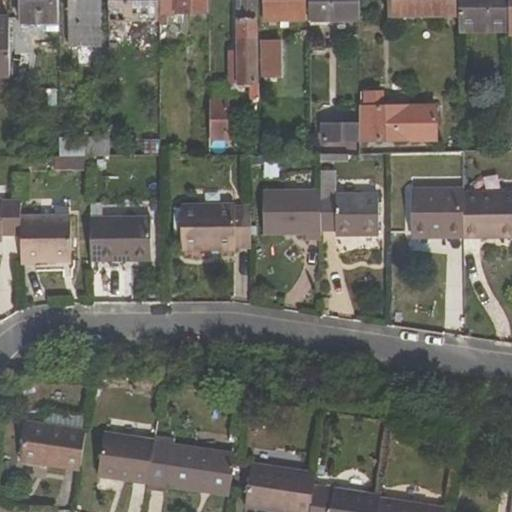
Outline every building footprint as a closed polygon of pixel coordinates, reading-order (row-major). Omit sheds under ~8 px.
[(57,0),(21,0),(22,24),(58,24),(57,0)] [(70,0),(71,26),(101,26),(100,0),(70,0)] [(109,0),(110,22),(159,22),(159,0),(109,0)] [(159,0),(159,22),(159,27),(169,27),(169,14),(208,14),(208,0),(159,0)] [(235,52),(236,85),(258,84),(256,0),(239,0),(240,52),(235,52)] [(264,0),(264,22),(306,22),(305,0),(264,0)] [(311,0),(311,23),(359,22),(359,0),(311,0)] [(389,0),(390,17),(409,16),(408,0),(389,0)] [(458,16),(457,0),(408,0),(409,16),(458,16)] [(460,0),(460,32),(510,31),(509,0),(460,0)] [(0,77),(10,77),(10,18),(0,18),(0,77)] [(282,41),(262,41),(262,79),(281,79),(282,41)] [(79,68),(91,68),(91,43),(78,43),(79,68)] [(364,91),(364,102),(384,102),(384,91),(364,91)] [(230,100),(211,100),(212,142),(231,142),(230,100)] [(410,107),(410,142),(438,142),(438,106),(410,107)] [(410,142),(410,107),(360,108),(360,124),(360,142),(410,142)] [(360,142),(360,124),(322,124),(322,143),(360,142)] [(151,137),(151,152),(160,152),(160,137),(151,137)] [(91,155),(105,154),(105,144),(91,143),(91,155)] [(412,189),(412,232),(450,232),(450,239),(465,239),(464,192),(464,189),(412,189)] [(307,235),(307,241),(322,241),(322,232),(321,196),(321,191),(264,192),(265,236),(307,235)] [(481,239),(481,232),(511,231),(511,192),(464,192),(465,239),(481,239)] [(380,237),(379,194),(321,196),(322,232),(337,231),(337,237),(380,237)] [(0,200),(0,243),(3,243),(3,236),(21,236),(21,217),(21,200),(0,200)] [(251,206),(236,206),(234,204),(182,205),(182,252),(236,251),(236,249),(252,248),(251,206)] [(21,236),(22,265),(36,265),(36,264),(71,263),(71,217),(21,217),(21,236)] [(92,219),(92,258),(100,258),(100,263),(124,263),(124,257),(151,257),(151,218),(92,219)] [(511,231),(481,232),(481,239),(511,239),(511,231)] [(32,375),(29,367),(14,373),(17,381),(32,375)] [(81,471),(86,431),(27,423),(22,463),(81,471)] [(154,440),(105,433),(98,477),(148,484),(154,443),(154,440)] [(166,488),(209,494),(210,487),(231,490),(236,454),(154,443),(148,484),(147,490),(165,493),(166,488)] [(310,511),(315,486),(317,474),(253,464),(246,508),(270,511),(310,511)] [(377,511),(379,498),(380,496),(315,486),(310,511),(377,511)] [(229,497),(231,490),(210,487),(209,494),(229,497)] [(445,511),(446,509),(379,498),(377,511),(445,511)]
